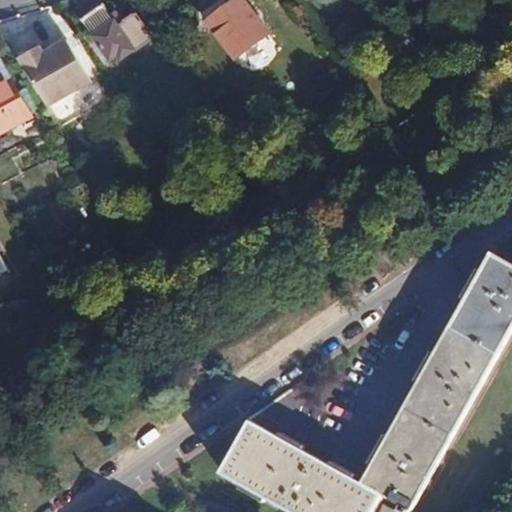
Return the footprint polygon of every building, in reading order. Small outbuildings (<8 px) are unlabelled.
[(100,0),(94,0),(77,11),(110,60),(117,55),(123,62),(154,40),(138,17),(127,25),(122,18),(116,22),(100,0)] [(224,0),(219,0),(202,13),(239,59),(270,34),(243,0),(238,0),(230,7),(224,0)] [(41,45),(19,56),(45,107),(92,82),(69,38),(44,52),(41,45)] [(0,131),(28,116),(0,63),(0,131)] [(223,471),(294,511),(411,511),(511,334),(511,263),(492,252),(361,482),(252,420),(223,471)] [(0,289),(13,283),(0,258),(0,289)]
